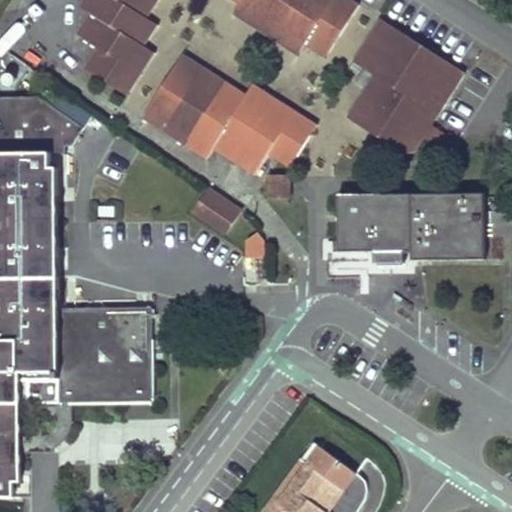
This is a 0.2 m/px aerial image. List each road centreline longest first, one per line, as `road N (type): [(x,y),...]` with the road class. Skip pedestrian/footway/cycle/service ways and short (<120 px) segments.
road 1 (residential): [(486,403),(333,297),(288,353)]
road 2 (residential): [(288,353),(453,467)]
road 3 (residential): [(168,511),(288,353)]
